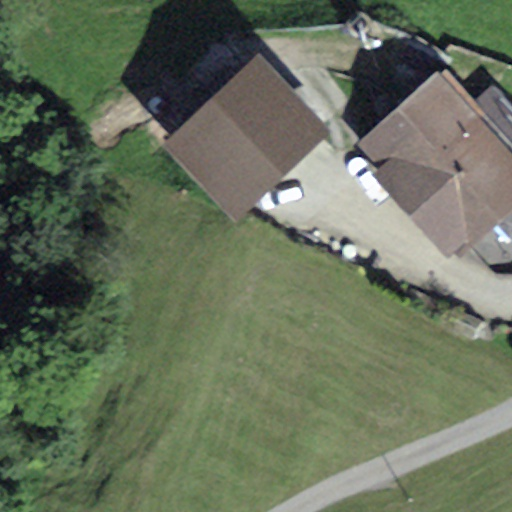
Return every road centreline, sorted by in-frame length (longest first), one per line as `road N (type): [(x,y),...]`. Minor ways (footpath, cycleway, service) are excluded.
road 1 (track): [(511,415),(307,511)]
road 2 (track): [(345,246),(413,285),(511,311)]
